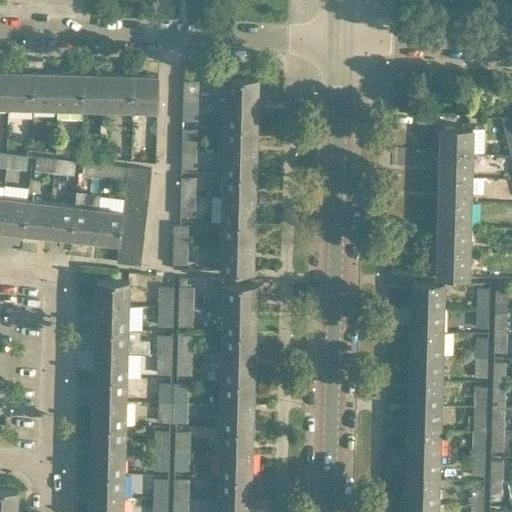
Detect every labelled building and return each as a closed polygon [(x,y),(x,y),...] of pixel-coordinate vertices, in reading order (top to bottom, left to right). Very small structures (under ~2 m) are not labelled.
[(7,104),(33,105),(34,59),(24,59),(23,70),(8,70),(7,104)] [(33,105),(57,106),(58,71),(44,70),(44,59),(34,59),(33,105)] [(57,106),(57,117),(81,118),(81,107),(83,60),(74,60),(73,71),(58,71),(58,104),(57,106)] [(81,107),(106,107),(107,73),(91,72),(91,60),(83,60),(81,107)] [(106,107),(130,108),(132,62),(123,61),(122,73),(107,73),(106,107)] [(132,62),(130,108),(156,109),(157,74),(140,73),(140,62),(132,62)] [(224,76),(224,100),(256,101),(257,77),(224,76)] [(183,80),(183,99),(197,100),(197,81),(183,80)] [(197,100),(183,99),(182,119),(196,119),(197,100)] [(224,100),(223,124),(256,125),(256,101),(224,100)] [(223,124),(222,148),(255,149),(256,125),(223,124)] [(440,125),(440,126),(441,126),(440,150),(471,151),(484,151),(485,126),(454,125),(440,125)] [(182,128),(182,147),(195,147),(196,129),(182,128)] [(36,138),(34,141),(34,145),(36,148),(41,148),(44,145),(44,141),(41,138),(36,138)] [(195,147),(182,147),(181,167),(195,167),(195,147)] [(222,148),(222,172),(255,173),(255,149),(222,148)] [(8,150),(6,165),(27,167),(29,152),(8,150)] [(440,150),(440,175),(471,176),(471,151),(440,150)] [(35,169),(54,171),(55,155),(36,154),(35,169)] [(55,155),(54,171),(75,173),(77,157),(55,155)] [(83,175),(101,177),(103,161),(84,159),(83,175)] [(103,161),(101,177),(123,179),(124,163),(103,161)] [(128,166),(126,178),(150,180),(151,168),(128,166)] [(209,172),(208,195),(212,195),(221,195),(221,196),(254,197),(255,173),(222,172),(209,172)] [(440,175),(439,200),(470,201),(471,176),(440,175)] [(181,176),(180,195),(194,195),(194,177),(181,176)] [(126,178),(125,189),(148,192),(150,180),(126,178)] [(125,189),(123,201),(147,204),(148,192),(125,189)] [(74,203),(70,236),(94,239),(98,206),(99,194),(75,191),(74,203)] [(0,214),(0,227),(22,231),(26,198),(2,195),(0,214)] [(194,195),(180,195),(180,215),(193,215),(194,195)] [(212,195),(211,220),(220,220),(254,221),(254,197),(221,196),(221,195),(212,195)] [(22,231),(46,233),(50,201),(26,198),(22,231)] [(439,200),(438,224),(469,225),(470,201),(439,200)] [(46,233),(70,236),(74,203),(50,201),(46,233)] [(123,201),(122,209),(122,213),(146,216),(147,204),(123,201)] [(121,225),(122,213),(122,209),(98,206),(94,239),(119,242),(119,237),(121,225)] [(122,213),(121,225),(144,228),(146,216),(122,213)] [(220,220),(220,244),(253,245),(254,221),(220,220)] [(174,224),(173,242),(187,243),(187,224),(174,224)] [(438,224),(438,249),(468,250),(469,225),(438,224)] [(121,225),(119,237),(143,240),(144,228),(121,225)] [(119,237),(119,242),(118,249),(141,252),(143,240),(119,237)] [(187,243),(173,242),(173,263),(186,263),(187,243)] [(253,245),(220,244),(219,268),(252,269),(253,245)] [(141,252),(118,249),(116,261),(140,264),(141,252)] [(468,250),(438,249),(437,270),(436,270),(436,275),(468,275),(468,250)] [(96,279),(96,303),(128,304),(128,280),(96,279)] [(412,280),(412,305),(442,306),(443,281),(412,280)] [(224,282),(223,307),(255,308),(256,283),(224,282)] [(496,282),(495,299),(507,300),(507,282),(496,282)] [(159,285),(158,305),(173,305),(173,286),(159,285)] [(179,286),(178,305),(193,306),(193,286),(179,286)] [(477,287),(477,307),(489,307),(489,287),(477,287)] [(96,303),(95,327),(127,328),(128,304),(96,303)] [(158,305),(158,325),(172,325),(173,305),(158,305)] [(178,305),(178,326),(192,326),(193,306),(178,305)] [(412,305),(411,330),(442,330),(442,306),(412,305)] [(223,307),(222,331),(255,332),(255,308),(223,307)] [(489,307),(477,307),(477,325),(489,325),(489,307)] [(495,311),(494,331),(506,331),(507,311),(495,311)] [(95,327),(94,351),(126,352),(147,353),(148,337),(140,337),(140,329),(127,328),(95,327)] [(411,330),(410,354),(441,355),(442,330),(411,330)] [(222,331),(222,355),(254,356),(255,332),(222,331)] [(494,350),(494,351),(506,351),(506,331),(494,331),(494,350)] [(157,333),(157,353),(171,353),(172,333),(157,333)] [(178,333),(177,353),(191,354),(192,333),(178,333)] [(476,336),(476,356),(488,356),(488,336),(476,336)] [(94,351),(94,375),(126,376),(126,352),(94,351)] [(157,353),(156,373),(171,373),(171,353),(157,353)] [(177,353),(177,373),(191,374),(191,354),(177,353)] [(410,354),(410,379),(441,380),(441,355),(410,354)] [(222,355),(221,379),(253,380),(254,356),(222,355)] [(488,356),(476,356),(475,374),(487,374),(488,356)] [(494,360),(493,379),(505,380),(505,360),(494,360)] [(94,375),(93,399),(125,400),(126,376),(94,375)] [(221,379),(220,403),(252,404),(253,380),(221,379)] [(410,379),(409,403),(440,404),(441,380),(410,379)] [(493,381),(492,399),(504,399),(505,380),(493,379),(493,381)] [(159,381),(158,401),(173,402),(173,382),(171,382),(159,381)] [(173,382),(173,402),(187,402),(187,382),(177,382),(173,382)] [(475,384),(474,405),(486,405),(487,384),(475,384)] [(93,399),(92,423),(124,424),(125,400),(93,399)] [(173,402),(158,401),(158,421),(172,421),(173,402)] [(173,402),(172,421),(176,421),(186,422),(187,402),(173,402)] [(220,403),(220,427),(252,428),(252,404),(220,403)] [(409,403),(408,428),(439,429),(440,404),(409,403)] [(486,405),(474,405),(474,423),(486,424),(486,405)] [(492,409),(492,429),(504,429),(504,409),(492,409)] [(92,423),(92,448),(124,448),(124,424),(92,423)] [(220,427),(219,451),(251,452),(252,428),(220,427)] [(408,428),(408,453),(439,453),(439,429),(408,428)] [(155,429),(155,449),(169,450),(170,429),(155,429)] [(491,448),(491,449),(503,449),(504,429),(492,429),(492,430),(491,448)] [(175,430),(175,450),(189,450),(189,430),(175,430)] [(473,433),(473,454),(485,455),(485,433),(473,433)] [(92,448),(91,472),(123,472),(124,448),(92,448)] [(169,450),(155,449),(154,469),(169,469),(169,450)] [(175,450),(174,469),(188,469),(189,450),(175,450)] [(219,451),(218,475),(250,476),(251,452),(219,451)] [(408,453),(407,477),(438,478),(439,453),(408,453)] [(485,455),(473,454),(473,473),(485,473),(485,455)] [(491,459),(490,479),(502,479),(503,459),(491,459)] [(91,472),(91,496),(123,496),(123,472),(91,472)] [(218,475),(217,499),(249,500),(250,476),(218,475)] [(154,477),(154,497),(168,498),(168,477),(154,477)] [(174,477),(174,498),(188,498),(188,478),(174,477)] [(407,477),(406,502),(437,503),(438,478),(407,477)] [(490,497),(490,498),(502,499),(502,479),(490,479),(490,497)] [(472,482),(472,504),(484,504),(484,482),(472,482)] [(0,486),(0,511),(7,511),(15,511),(18,489),(0,486)] [(122,511),(123,496),(91,496),(90,511),(122,511)] [(154,497),(153,511),(167,511),(168,498),(154,497)] [(174,498),(173,511),(187,511),(188,498),(174,498)] [(249,511),(249,500),(217,499),(217,511),(249,511)] [(436,511),(437,503),(406,502),(406,511),(436,511)]
